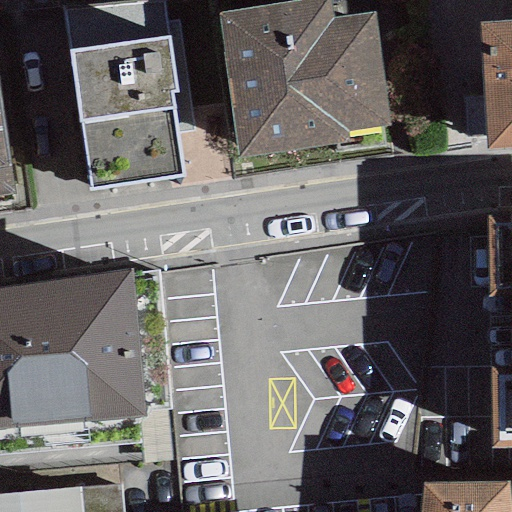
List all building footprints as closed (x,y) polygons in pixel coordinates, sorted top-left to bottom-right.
[(390,123),(373,12),(334,18),(330,0),(295,0),(217,12),(239,159),(347,142),(345,130),(390,123)] [(511,20),(479,22),(484,149),(511,147),(511,20)] [(167,36),(66,52),(88,191),(182,177),(170,94),(175,93),(167,36)] [(0,91),(0,204),(16,202),(0,91)] [(511,215),(487,216),(490,449),(511,448),(511,215)] [(129,270),(0,287),(0,427),(141,415),(129,270)] [(0,492),(0,511),(123,511),(121,482),(0,492)] [(423,484),(419,511),(509,511),(507,484),(423,484)]
